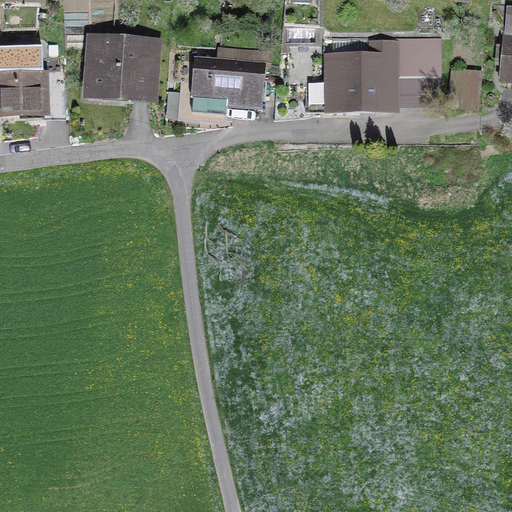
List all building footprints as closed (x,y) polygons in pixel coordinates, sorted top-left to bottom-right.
[(295,0),(295,8),(315,9),(315,0),(295,0)] [(511,6),(506,6),(502,36),(507,36),(502,84),(511,84),(511,6)] [(152,99),(155,48),(93,43),(89,94),(152,99)] [(260,111),(264,66),(177,59),(175,82),(184,82),(181,119),(218,122),(219,107),(260,111)] [(332,62),(332,109),(392,109),(391,61),(332,62)] [(481,108),(482,66),(453,65),(451,107),(481,108)] [(0,72),(0,115),(44,114),(43,71),(0,72)]
